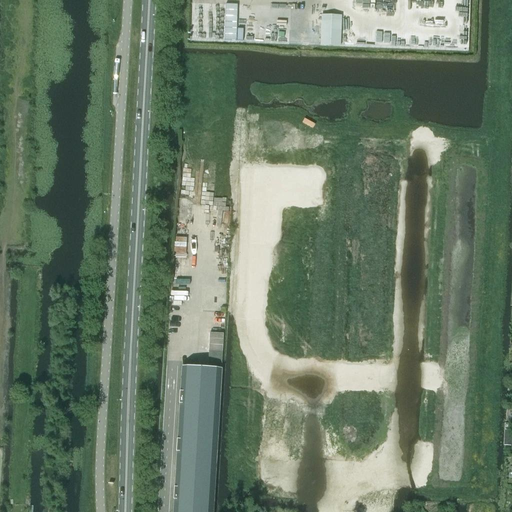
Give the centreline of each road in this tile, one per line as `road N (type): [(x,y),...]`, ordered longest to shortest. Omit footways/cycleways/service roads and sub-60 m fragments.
road 1 (unclassified): [(127,0),(101,511)]
road 2 (primary): [(125,511),(149,0)]
